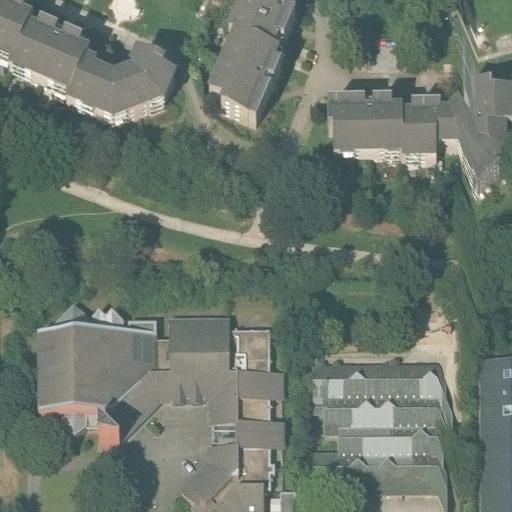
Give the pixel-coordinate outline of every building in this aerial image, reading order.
[(242,38),(248,41),(278,10),(261,3),(253,0),(216,0),(209,17),(213,18),(206,34),(238,48),(242,38)] [(299,64),(278,10),(248,41),(253,60),(250,68),(245,66),(233,97),(239,100),(277,115),(282,102),(288,104),(293,90),(299,78),(294,76),(299,64)] [(0,69),(0,122),(17,130),(34,92),(36,86),(0,69)] [(93,119),(34,92),(17,130),(14,137),(73,163),(90,126),(93,119)] [(469,143),(469,153),(503,166),(502,139),(511,138),(511,103),(486,104),(486,98),(468,98),(469,121),(469,143)] [(277,115),(239,100),(214,159),(229,166),(226,172),(259,186),(273,153),(268,151),(271,144),(277,146),(285,129),(279,127),(283,118),(277,115)] [(100,130),(90,126),(73,163),(70,170),(116,190),(167,168),(179,141),(166,135),(169,128),(146,118),(137,138),(118,145),(98,136),(100,130)] [(466,210),(503,166),(469,153),(446,177),(434,177),(433,168),(418,168),(406,167),(405,177),(398,177),(399,220),(402,220),(403,225),(433,225),(433,210),(466,210)] [(333,221),(399,220),(398,177),(398,172),(386,172),(385,165),(353,165),(323,165),(325,191),(332,191),(333,221)] [(158,470),(157,404),(157,387),(130,387),(130,391),(125,391),(125,387),(114,376),(107,383),(101,376),(94,384),(89,384),(89,382),(75,368),(47,396),(47,401),(43,401),(43,398),(40,398),(41,480),(64,479),(64,491),(76,503),(88,491),(88,490),(101,490),(101,509),(121,509),(120,507),(158,470)] [(511,511),(511,370),(493,371),(492,511),(511,511)] [(219,510),(262,510),(271,510),(270,511),(283,511),(284,486),(271,486),(270,464),(283,464),(283,437),(270,437),(270,394),(267,394),(267,398),(254,398),(254,395),(251,395),(251,398),(238,398),(238,395),(235,395),(235,398),(230,398),(230,387),(227,387),(227,390),(210,390),(210,385),(200,385),(201,390),(194,390),(194,385),(185,385),(185,390),(173,391),(173,388),(170,388),(170,404),(157,404),(158,470),(162,466),(172,466),(172,469),(189,469),(206,468),(206,465),(213,465),(213,468),(212,468),(212,488),(219,488),(219,489),(219,490),(215,490),(212,493),(215,493),(214,499),(211,499),(215,502),(219,502),(219,510)] [(316,511),(444,511),(460,415),(307,417),(316,511)]
